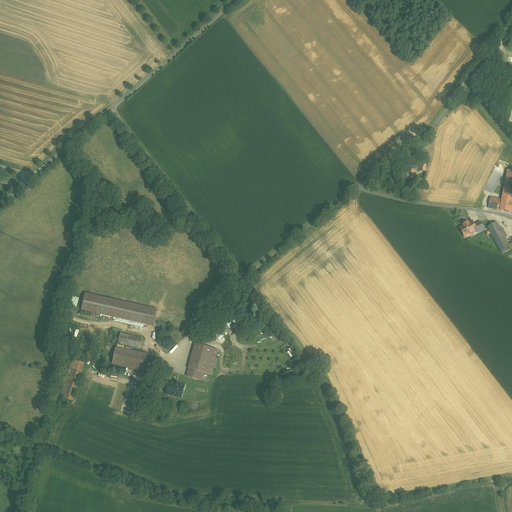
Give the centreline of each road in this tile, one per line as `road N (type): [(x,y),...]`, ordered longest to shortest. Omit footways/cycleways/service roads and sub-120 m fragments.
road 1 (unclassified): [(111,109),(252,272),(429,130),(511,28)]
road 2 (unclassified): [(238,0),(111,109)]
road 3 (unclassified): [(111,109),(0,206)]
